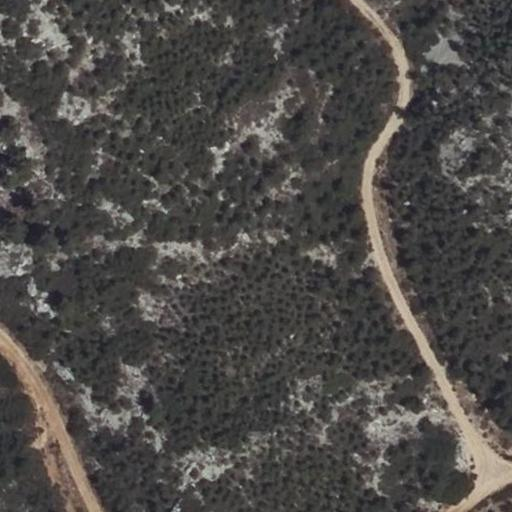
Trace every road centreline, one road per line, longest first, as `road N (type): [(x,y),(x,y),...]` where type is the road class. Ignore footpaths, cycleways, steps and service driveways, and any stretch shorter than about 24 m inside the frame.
road 1 (track): [(503,433),(383,165),(438,64),(392,0)]
road 2 (track): [(0,299),(140,511)]
